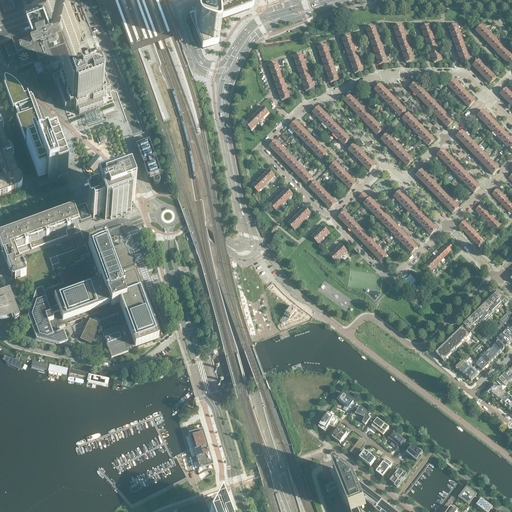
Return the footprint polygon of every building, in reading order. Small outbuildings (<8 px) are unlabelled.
[(84,44),(82,39),(82,38),(82,37),(70,3),(68,0),(0,0),(0,45),(11,42),(12,41),(12,42),(17,53),(17,54),(18,54),(33,48),(34,48),(34,49),(39,61),(39,62),(40,62),(64,53),(64,52),(64,51),(84,44)] [(162,0),(114,0),(133,49),(175,34),(175,33),(162,0)] [(203,50),(217,46),(218,45),(219,44),(219,43),(219,42),(218,24),(219,24),(219,23),(220,22),(221,21),(222,20),(252,9),(253,9),(253,8),(249,0),(226,0),(190,14),(189,14),(189,15),(202,49),(202,50),(203,50)] [(404,32),(401,25),(398,27),(394,28),(394,30),(395,31),(396,35),(404,32)] [(432,32),(429,25),(427,26),(426,27),(421,28),(422,30),(422,31),(424,35),(432,32)] [(459,31),(457,25),(454,26),(449,28),(450,30),(450,31),(451,35),(459,32),(459,31)] [(481,37),(487,31),(482,25),(476,31),(479,34),(480,36),(481,37)] [(377,34),(375,28),(367,30),(367,32),(368,33),(369,37),(377,34)] [(487,43),(493,37),(487,31),(481,37),(484,40),(485,41),(486,42),(487,43)] [(406,39),(404,32),(396,35),(397,36),(397,38),(399,42),(406,39)] [(434,39),(432,32),(424,35),(424,36),(425,38),(426,42),(434,39)] [(462,39),(459,32),(451,35),(452,37),(453,38),(454,42),(462,39)] [(380,41),(377,34),(369,37),(370,39),(370,41),(372,44),(380,41)] [(353,43),(350,36),(348,37),(347,38),(342,39),(343,41),(343,42),(345,46),(353,43)] [(492,48),(498,42),(493,37),(487,43),(489,45),(490,47),(492,48)] [(409,46),(406,39),(399,42),(399,44),(400,45),(401,49),(409,46)] [(437,46),(434,39),(426,42),(427,44),(428,45),(429,49),(437,46)] [(464,46),(462,39),(454,42),(455,44),(455,45),(456,49),(464,46)] [(382,48),(380,41),(372,44),(372,46),(373,48),(374,51),(382,48)] [(497,54),(503,48),(498,42),(492,48),(493,49),(494,51),(497,54)] [(355,50),(353,43),(345,46),(345,48),(346,50),(347,53),(355,50)] [(328,52),(326,45),(322,47),(318,48),(319,50),(319,51),(320,55),(328,52)] [(412,53),(409,46),(401,49),(403,53),(404,56),(412,53)] [(439,53),(437,46),(429,49),(430,51),(430,53),(431,56),(439,53)] [(467,53),(464,46),(456,49),(457,51),(458,53),(459,56),(467,53)] [(385,55),(382,48),(374,51),(375,53),(376,55),(377,58),(385,55)] [(503,59),(509,53),(503,48),(497,54),(500,56),(501,58),(503,59)] [(358,57),(355,50),(347,53),(348,55),(349,57),(350,60),(358,57)] [(69,113),(114,96),(97,51),(52,68),(69,113)] [(331,59),(328,52),(320,55),(321,56),(322,59),(323,62),(331,59)] [(414,61),(412,53),(404,56),(405,60),(406,63),(414,61)] [(442,61),(439,53),(431,56),(432,58),(433,60),(434,63),(436,63),(442,61)] [(470,60),(467,53),(459,56),(460,58),(460,60),(462,63),(470,60)] [(511,63),(511,56),(509,53),(503,59),(505,61),(506,63),(509,66),(511,63)] [(304,60),(302,54),(299,55),(298,56),(294,57),(294,59),(295,60),(296,64),(304,61),(304,60)] [(387,62),(385,55),(377,58),(378,60),(378,62),(380,66),(382,65),(388,63),(387,62)] [(360,64),(358,57),(350,60),(350,62),(351,64),(353,67),(360,64)] [(333,66),(331,59),(323,62),(324,64),(324,66),(325,69),(333,66)] [(478,72),(484,66),(479,60),(475,64),(473,66),(475,69),(476,70),(477,71),(478,72)] [(304,62),(304,61),(296,64),(297,65),(297,67),(299,71),(307,68),(306,67),(304,62)] [(279,69),(277,63),(276,64),(274,65),(269,66),(270,68),(270,69),(272,73),(280,70),(279,69)] [(363,72),(360,64),(353,67),(353,69),(354,71),(355,75),(363,72)] [(336,73),(333,66),(325,69),(326,71),(327,73),(328,76),(336,73)] [(483,77),(489,72),(484,66),(478,72),(479,73),(480,74),(481,75),(483,77)] [(307,69),(307,68),(299,71),(299,73),(300,75),(301,78),(309,75),(307,69)] [(282,76),(280,70),(272,73),(272,74),(273,76),(274,80),(282,77),(282,76)] [(496,78),(489,72),(483,77),(484,78),(485,79),(486,80),(490,84),(491,83),(496,78)] [(339,81),(336,73),(328,76),(329,78),(329,80),(331,84),(333,83),(339,81)] [(312,82),(309,75),(301,78),(302,80),(303,82),(304,85),(312,82)] [(48,132),(39,109),(37,110),(32,97),(32,98),(31,96),(29,96),(28,94),(27,93),(27,94),(24,95),(23,93),(22,92),(21,90),(21,89),(20,88),(19,87),(18,85),(17,84),(15,82),(14,81),(13,80),(11,80),(10,79),(9,78),(8,78),(7,77),(6,77),(5,77),(4,78),(4,79),(6,84),(4,85),(4,84),(13,109),(14,108),(18,117),(16,117),(25,142),(25,141),(26,140),(28,145),(26,145),(38,178),(47,175),(48,180),(57,176),(58,177),(61,176),(62,175),(63,175),(63,174),(63,173),(64,173),(64,172),(64,171),(63,170),(59,157),(60,157),(60,156),(60,155),(59,154),(59,155),(58,155),(54,145),(50,147),(50,145),(50,147),(46,137),(47,137),(45,133),(48,132)] [(282,78),(282,77),(274,80),(275,82),(275,83),(277,87),(285,84),(284,83),(282,78)] [(453,91),(459,85),(458,84),(457,83),(455,81),(454,80),(454,81),(453,82),(448,86),(453,91)] [(314,89),(312,82),(304,85),(304,87),(305,89),(306,93),(309,92),(314,90),(314,89)] [(414,94),(420,88),(416,83),(414,85),(412,86),(409,89),(411,90),(411,91),(414,94)] [(285,85),(285,84),(277,87),(277,89),(278,91),(279,94),(287,91),(285,85)] [(379,95),(385,90),(384,89),(383,87),(382,86),(381,85),(379,86),(376,89),(374,91),(379,95)] [(458,97),(464,91),(463,89),(462,89),(461,87),(460,86),(459,85),(453,91),(458,97)] [(420,99),(426,93),(420,88),(414,94),(417,96),(418,98),(420,99)] [(505,100),(511,94),(507,90),(506,89),(500,95),(502,97),(505,100)] [(385,101),(391,95),(389,93),(388,93),(387,91),(386,91),(385,90),(379,95),(385,101)] [(288,92),(287,91),(279,94),(280,96),(281,98),(282,101),(284,101),(290,98),(288,92)] [(463,102),(470,96),(468,95),(468,94),(466,93),(466,92),(464,91),(458,97),(463,102)] [(425,105),(431,99),(426,93),(420,99),(421,100),(422,102),(425,105)] [(390,106),(396,100),(395,99),(394,98),(392,97),(392,96),(391,95),(385,101),(388,105),(390,106)] [(349,106),(355,101),(351,97),(350,96),(346,100),(344,102),(345,103),(346,104),(349,106)] [(470,107),(475,102),(474,100),(473,100),(471,98),(470,96),(463,102),(468,107),(469,108),(470,107)] [(430,110),(436,104),(431,99),(425,105),(427,107),(429,109),(430,110)] [(395,112),(401,106),(400,105),(399,104),(398,102),(397,102),(396,100),(390,106),(395,112)] [(354,112),(360,106),(355,101),(349,106),(350,108),(351,109),(354,112)] [(435,116),(441,110),(436,104),(430,110),(431,111),(433,113),(435,116)] [(359,118),(366,112),(360,106),(354,112),(357,115),(358,116),(359,118)] [(400,117),(406,111),(405,110),(404,109),(403,108),(402,107),(401,106),(395,112),(400,117)] [(269,113),(263,107),(261,109),(260,111),(258,113),(264,119),(269,113)] [(318,118),(324,112),(322,111),(322,110),(321,109),(320,108),(319,107),(318,108),(313,113),(318,118)] [(441,121),(447,115),(441,110),(435,116),(438,118),(439,119),(441,121)] [(485,118),(488,115),(486,114),(487,113),(485,112),(484,111),(482,112),(479,115),(478,117),(475,120),(477,122),(480,119),(483,122),(486,120),(485,118)] [(323,124),(329,118),(328,116),(327,116),(326,114),(325,113),(324,112),(318,118),(323,124)] [(365,123),(371,117),(366,112),(359,118),(361,119),(362,120),(365,123)] [(264,119),(258,113),(256,115),(254,116),(252,118),(258,124),(264,119)] [(407,125),(413,119),(412,118),(411,117),(411,116),(410,115),(409,114),(403,120),(407,125)] [(453,122),(447,115),(441,121),(443,123),(444,125),(448,128),(454,122),(453,122)] [(490,117),(489,117),(488,115),(485,118),(486,120),(483,122),(488,127),(494,121),(492,120),(492,119),(490,117)] [(370,129),(376,123),(371,117),(365,123),(367,126),(369,127),(370,129)] [(251,131),(258,124),(252,118),(250,120),(249,121),(245,125),(249,129),(251,131)] [(328,129),(334,123),(333,122),(332,121),(331,119),(330,119),(329,118),(323,124),(328,129)] [(413,130),(419,124),(417,123),(417,122),(415,121),(415,120),(413,119),(407,125),(413,130)] [(493,133),(499,127),(498,125),(497,124),(495,123),(494,121),(488,127),(493,133)] [(295,132),(301,127),(300,125),(299,124),(298,124),(297,123),(296,122),(290,128),(295,132)] [(333,134),(340,129),(338,127),(337,126),(336,125),(335,124),(334,123),(328,129),(333,134)] [(383,130),(376,123),(370,129),(372,130),(373,132),(377,136),(383,130)] [(418,136),(424,130),(423,128),(422,128),(421,126),(420,125),(419,124),(413,130),(418,136)] [(300,138),(306,132),(304,130),(303,128),(302,128),(301,127),(295,132),(300,138)] [(498,138),(504,132),(503,131),(502,130),(501,129),(500,128),(499,127),(493,133),(498,138)] [(339,140),(345,134),(343,133),(343,132),(341,130),(340,129),(333,134),(339,140)] [(468,137),(465,134),(467,131),(465,129),(463,131),(462,131),(461,133),(461,132),(457,136),(458,136),(456,137),(458,139),(457,139),(459,140),(462,143),(468,137)] [(423,141),(429,135),(428,134),(427,133),(426,132),(425,131),(424,130),(418,136),(423,141)] [(305,143),(311,137),(310,136),(309,135),(308,134),(307,133),(306,132),(300,138),(305,143)] [(503,144),(510,138),(508,137),(508,136),(506,134),(504,132),(498,138),(503,144)] [(346,144),(350,140),(349,138),(348,137),(346,136),(346,135),(345,134),(339,140),(344,146),(346,144)] [(386,145),(392,139),(387,134),(381,140),(383,142),(386,145)] [(429,147),(435,141),(433,139),(431,137),(430,136),(429,135),(423,141),(429,147)] [(310,149),(316,143),(315,141),(313,139),(311,137),(305,143),(310,149)] [(466,148),(472,142),(468,137),(462,143),(466,148)] [(509,149),(511,145),(511,140),(511,139),(510,138),(503,144),(509,149)] [(391,151),(397,145),(392,139),(386,145),(389,148),(390,149),(391,151)] [(274,152),(281,146),(276,141),(270,147),(272,149),(274,152)] [(9,149),(8,148),(6,142),(0,144),(0,167),(1,167),(3,173),(15,168),(13,162),(13,161),(14,160),(14,159),(13,158),(13,157),(13,156),(13,155),(12,153),(11,152),(11,151),(10,150),(9,149)] [(153,158),(153,157),(154,156),(149,142),(136,146),(147,177),(160,173),(156,162),(155,163),(154,161),(155,161),(156,160),(156,159),(155,159),(155,158),(154,158),(153,158)] [(472,153),(478,147),(472,142),(466,148),(472,153)] [(316,154),(322,148),(320,147),(319,145),(318,145),(316,143),(310,149),(316,154)] [(353,155),(359,149),(358,148),(358,147),(357,146),(356,145),(355,144),(349,150),(353,155)] [(397,156),(403,150),(397,145),(391,151),(393,152),(394,153),(397,156)] [(280,157),(286,151),(281,146),(274,152),(277,155),(279,156),(280,157)] [(477,159),(483,153),(478,147),(472,153),(477,159)] [(321,160),(327,154),(326,152),(325,152),(324,150),(323,150),(322,148),(316,154),(321,160)] [(359,161),(365,155),(363,153),(361,151),(359,149),(353,155),(359,161)] [(402,161),(408,156),(403,150),(397,156),(399,158),(400,160),(402,161)] [(443,161),(449,155),(447,154),(446,152),(445,151),(443,150),(442,151),(438,154),(439,154),(437,156),(435,158),(435,159),(437,161),(440,158),(443,161)] [(285,163),(291,157),(286,151),(280,157),(281,159),(282,160),(285,163)] [(482,164),(488,158),(483,153),(477,159),(482,164)] [(364,166),(370,160),(369,159),(368,159),(367,157),(366,156),(365,155),(359,161),(364,166)] [(447,166),(453,160),(451,157),(450,157),(449,155),(443,161),(447,166)] [(407,167),(413,161),(408,156),(402,161),(403,163),(404,164),(407,167)] [(94,172),(102,163),(96,157),(88,167),(94,172)] [(290,168),(296,162),(291,157),(285,163),(288,165),(289,167),(290,168)] [(487,170),(494,164),(488,158),(482,164),(487,170)] [(369,172),(376,166),(374,164),(372,162),(371,162),(370,160),(364,166),(369,172)] [(453,172),(459,166),(457,163),(455,162),(453,160),(447,166),(453,172)] [(296,174),(302,168),(296,162),(290,168),(292,170),(293,171),(296,174)] [(334,174),(340,168),(339,166),(338,165),(337,164),(336,163),(330,169),(334,174)] [(493,175),(499,169),(494,164),(487,170),(493,175)] [(458,177),(464,171),(462,169),(461,168),(459,166),(453,172),(458,177)] [(20,179),(20,178),(19,178),(19,177),(15,168),(3,173),(6,180),(0,182),(0,197),(14,192),(15,192),(16,192),(17,192),(17,191),(18,191),(19,191),(19,190),(20,190),(21,189),(21,188),(22,188),(22,187),(22,186),(22,185),(22,184),(22,183),(22,182),(22,181),(21,180),(20,179)] [(301,179),(307,174),(302,168),(296,174),(298,176),(300,178),(301,179)] [(340,179),(346,173),(344,172),(344,171),(342,170),(342,169),(340,168),(334,174),(340,179)] [(427,176),(424,173),(427,170),(425,168),(424,168),(422,170),(421,171),(420,171),(419,173),(417,175),(416,176),(417,177),(417,178),(418,179),(420,180),(421,182),(427,176)] [(275,177),(269,171),(267,173),(265,175),(264,175),(264,176),(269,182),(275,177)] [(463,182),(469,177),(467,174),(466,173),(464,171),(458,177),(463,182)] [(345,185),(351,179),(350,177),(349,177),(348,175),(347,175),(346,173),(340,179),(345,185)] [(306,185),(312,179),(307,174),(301,179),(302,181),(304,182),(306,185)] [(269,182),(264,176),(262,178),(261,178),(260,180),(259,181),(258,182),(264,188),(269,182)] [(426,187),(432,181),(427,176),(421,182),(423,183),(423,184),(426,187)] [(468,188),(475,182),(473,180),(471,179),(469,177),(463,182),(468,188)] [(350,190),(357,184),(355,183),(354,182),(353,181),(353,180),(351,179),(345,185),(350,190)] [(431,192),(437,186),(432,181),(426,187),(427,188),(429,189),(431,192)] [(264,188),(258,182),(256,183),(256,184),(253,186),(252,187),(258,193),(264,188)] [(314,193),(320,187),(316,182),(309,188),(311,189),(312,191),(314,193)] [(474,194),(480,188),(476,184),(475,182),(468,188),(474,194)] [(129,206),(134,204),(129,189),(124,191),(122,186),(117,188),(117,186),(105,190),(106,191),(105,191),(105,190),(104,190),(103,190),(102,190),(102,191),(102,192),(101,192),(100,192),(101,194),(96,196),(98,201),(88,205),(89,207),(87,208),(86,205),(75,209),(76,212),(74,212),(78,221),(80,221),(80,223),(91,219),(90,217),(92,216),(93,219),(103,215),(105,220),(110,218),(110,220),(127,214),(126,213),(131,211),(129,206)] [(437,197),(443,192),(437,186),(431,192),(434,194),(435,196),(437,197)] [(319,199),(326,193),(320,187),(314,193),(315,194),(317,196),(319,199)] [(496,198),(501,193),(498,189),(492,195),(493,196),(496,198)] [(293,196),(287,190),(285,191),(285,192),(283,193),(283,194),(282,195),(287,201),(293,196)] [(400,203),(406,198),(406,197),(405,196),(402,192),(401,193),(400,191),(399,192),(398,193),(398,194),(394,197),(394,198),(392,200),(390,202),(389,202),(391,204),(396,200),(400,203)] [(442,203),(448,197),(443,192),(437,197),(438,199),(439,200),(442,203)] [(325,204),(331,198),(326,193),(319,199),(322,201),(324,203),(325,204)] [(499,202),(504,196),(501,193),(496,198),(496,199),(499,202)] [(364,204),(369,199),(368,198),(367,197),(364,194),(359,198),(361,200),(360,200),(364,204)] [(287,201),(282,195),(280,197),(279,197),(278,199),(277,199),(276,200),(282,207),(287,201)] [(502,205),(507,200),(504,196),(499,202),(502,205)] [(447,209),(453,203),(448,197),(442,203),(444,205),(446,207),(447,209)] [(330,210),(336,204),(331,198),(325,204),(326,205),(328,207),(330,210)] [(369,210),(375,204),(373,202),(372,200),(370,198),(369,199),(364,204),(369,210)] [(405,209),(411,203),(410,201),(409,201),(407,199),(406,198),(400,203),(405,209)] [(282,207),(276,200),(275,202),(274,202),(272,204),(272,205),(270,206),(276,212),(282,207)] [(505,208),(511,203),(507,200),(502,205),(503,205),(505,208)] [(410,214),(416,208),(415,207),(414,206),(413,204),(412,204),(411,203),(405,209),(410,214)] [(453,214),(459,208),(453,203),(447,209),(448,210),(450,211),(453,214)] [(375,215),(381,209),(379,208),(377,206),(375,204),(369,210),(375,215)] [(479,214),(484,209),(481,205),(476,211),(479,214)] [(311,214),(305,208),(304,210),(303,211),(301,212),(301,213),(300,214),(305,220),(311,214)] [(415,219),(421,214),(420,212),(418,210),(417,209),(416,208),(410,214),(415,219)] [(380,221),(386,215),(384,213),(382,211),(381,209),(375,215),(380,221)] [(482,217),(488,212),(484,209),(479,214),(480,215),(482,217)] [(31,250),(68,236),(66,231),(67,231),(70,230),(70,229),(75,228),(74,226),(79,224),(78,221),(74,212),(73,210),(0,236),(0,245),(12,278),(13,279),(14,279),(15,279),(15,280),(16,279),(16,278),(17,277),(17,276),(19,275),(20,277),(20,278),(26,275),(25,271),(26,271),(25,267),(23,267),(21,262),(20,263),(15,248),(16,248),(16,249),(25,246),(29,245),(28,245),(29,244),(31,250)] [(344,224),(350,218),(349,217),(345,212),(343,213),(338,218),(341,221),(343,223),(344,224)] [(485,221),(491,216),(488,212),(482,217),(483,218),(485,221)] [(305,220),(300,214),(298,215),(297,216),(296,217),(295,218),(294,219),(300,225),(305,220)] [(420,225),(427,219),(425,218),(425,217),(423,215),(421,214),(415,219),(420,225)] [(385,226),(391,220),(389,218),(388,217),(386,215),(380,221),(385,226)] [(489,224),(494,219),(491,216),(485,221),(486,221),(489,224)] [(349,229),(355,223),(350,218),(344,224),(345,225),(347,227),(349,229)] [(300,225),(294,219),(293,220),(292,221),(290,222),(290,223),(288,224),(294,230),(300,225)] [(426,230),(432,224),(431,223),(430,223),(429,221),(428,220),(427,219),(420,225),(426,230)] [(492,227),(497,222),(494,219),(489,224),(489,225),(492,227)] [(390,232),(396,226),(395,224),(393,222),(391,220),(385,226),(390,232)] [(462,230),(468,225),(464,221),(459,227),(460,228),(462,230)] [(495,231),(500,226),(500,225),(497,222),(492,227),(492,228),(495,231)] [(354,235),(360,229),(355,223),(349,229),(352,232),(353,234),(354,235)] [(431,235),(437,230),(435,228),(435,227),(433,226),(433,225),(432,224),(426,230),(431,235)] [(466,233),(471,228),(468,225),(462,230),(463,231),(466,233)] [(396,237),(402,231),(400,229),(398,228),(396,226),(390,232),(396,237)] [(329,233),(323,227),(321,229),(320,230),(318,232),(323,239),(329,233)] [(469,237),(474,231),(471,228),(466,233),(466,234),(469,237)] [(190,230),(189,231),(201,262),(207,283),(217,281),(218,280),(241,341),(250,338),(250,337),(251,337),(246,322),(244,317),(240,303),(240,302),(238,296),(235,284),(233,275),(231,264),(230,259),(190,229),(190,230)] [(359,240),(366,234),(360,229),(354,235),(356,236),(357,238),(359,240)] [(401,243),(407,237),(405,235),(404,233),(402,231),(396,237),(401,243)] [(472,240),(477,235),(474,231),(469,237),(472,240)] [(323,239),(318,232),(316,234),(314,236),(312,238),(318,244),(323,239)] [(128,258),(127,258),(128,257),(128,256),(128,255),(128,254),(128,253),(127,252),(127,251),(126,250),(126,249),(125,248),(125,247),(124,246),(124,245),(120,246),(114,249),(111,250),(107,239),(100,241),(98,234),(93,236),(88,244),(88,245),(89,248),(101,280),(71,291),(69,287),(95,277),(90,261),(60,272),(66,288),(65,288),(64,285),(47,291),(49,297),(68,290),(69,292),(54,297),(57,306),(50,309),(42,288),(36,291),(28,316),(36,339),(59,345),(68,342),(64,330),(53,334),(49,321),(54,319),(52,315),(60,312),(63,321),(110,304),(111,306),(115,305),(123,327),(119,328),(119,326),(102,332),(111,358),(128,352),(127,349),(135,346),(135,348),(159,339),(138,281),(139,281),(133,265),(133,264),(133,263),(133,262),(133,261),(133,260),(133,259),(133,258),(132,257),(131,256),(130,256),(129,256),(129,257),(128,257),(128,258)] [(365,246),(371,240),(366,234),(359,240),(362,243),(364,244),(365,246)] [(475,243),(481,238),(477,235),(472,240),(473,241),(475,243)] [(406,248),(412,242),(411,241),(409,239),(407,237),(401,243),(406,248)] [(478,247),(483,242),(484,241),(481,238),(475,243),(476,244),(478,247)] [(370,251),(376,245),(371,240),(365,246),(366,247),(368,249),(370,251)] [(412,254),(418,248),(416,246),(414,244),(412,242),(406,248),(412,254)] [(454,249),(448,244),(445,247),(450,252),(451,252),(454,249)] [(375,257),(382,251),(376,245),(370,251),(373,254),(374,256),(375,257)] [(347,252),(341,246),(339,248),(338,249),(336,251),(341,257),(347,252)] [(450,252),(445,247),(442,250),(447,255),(448,255),(450,252)] [(447,255),(442,250),(438,253),(444,259),(444,258),(447,255)] [(341,257),(336,251),(333,253),(332,255),(330,257),(336,263),(341,257)] [(381,262),(387,256),(382,251),(375,257),(377,258),(378,260),(381,262)] [(444,259),(438,253),(435,256),(440,262),(441,262),(441,261),(444,259)] [(60,263),(57,256),(49,259),(52,266),(60,263)] [(440,262),(435,256),(432,260),(437,265),(438,264),(440,262)] [(437,265),(432,260),(428,263),(434,268),(437,265)] [(434,268),(428,263),(425,266),(430,272),(431,271),(434,268)] [(421,287),(411,276),(409,278),(406,280),(402,284),(411,294),(418,287),(419,289),(421,287)] [(19,317),(9,290),(2,292),(2,294),(1,295),(1,294),(0,294),(0,293),(0,320),(2,320),(3,320),(4,320),(6,320),(7,320),(9,320),(9,319),(9,318),(9,317),(9,316),(10,315),(12,318),(12,316),(13,316),(14,319),(19,317)] [(503,296),(498,292),(495,295),(496,296),(495,296),(502,303),(505,306),(509,303),(503,297),(503,296)] [(492,313),(502,303),(495,296),(494,296),(493,298),(491,300),(491,299),(490,300),(489,301),(489,302),(488,303),(487,303),(485,304),(485,305),(485,306),(492,313)] [(291,304),(281,321),(285,324),(288,319),(291,322),(293,318),(296,320),(298,316),(301,318),(305,312),(291,304)] [(482,322),(492,313),(485,306),(484,306),(482,307),(483,308),(481,309),(480,310),(479,311),(478,313),(477,313),(475,314),(475,315),(482,322)] [(472,332),(482,322),(475,315),(475,316),(474,315),(472,317),(472,318),(471,319),(470,320),(468,321),(469,321),(468,322),(467,322),(465,324),(465,325),(472,332)] [(100,324),(99,324),(93,321),(90,319),(89,321),(80,340),(91,345),(100,324)] [(446,360),(464,342),(472,334),(464,326),(459,331),(458,330),(457,331),(456,331),(455,332),(456,333),(448,341),(447,340),(447,341),(446,341),(445,342),(446,343),(436,353),(439,357),(445,363),(445,362),(447,361),(446,360)] [(511,343),(504,336),(502,338),(501,337),(501,338),(508,346),(511,343)] [(508,346),(501,338),(500,339),(501,339),(498,341),(505,349),(508,346)] [(505,349),(498,341),(496,343),(495,343),(503,351),(505,349)] [(503,351),(495,343),(494,344),(495,345),(493,347),(500,354),(503,351)] [(500,354),(493,347),(491,349),(490,348),(489,349),(497,357),(500,354)] [(497,357),(489,349),(488,350),(489,350),(487,352),(494,360),(497,357)] [(494,360),(487,352),(485,354),(484,354),(483,354),(491,362),(494,360)] [(491,362),(483,354),(483,355),(483,356),(481,358),(488,365),(491,362)] [(6,363),(26,372),(29,365),(9,357),(8,357),(7,357),(6,357),(5,357),(4,357),(3,359),(3,360),(4,361),(4,362),(5,362),(5,363),(6,363)] [(488,365),(481,358),(480,359),(478,357),(476,359),(477,359),(478,360),(485,368),(488,365)] [(485,368),(478,360),(477,359),(474,362),(479,368),(482,371),(485,368)] [(33,361),(31,369),(46,373),(48,365),(33,361)] [(459,371),(467,363),(466,363),(465,364),(463,362),(455,369),(459,371)] [(462,374),(469,367),(467,365),(468,364),(467,363),(459,371),(462,374)] [(50,365),(48,372),(67,377),(69,369),(50,365)] [(465,376),(473,368),(470,365),(469,367),(462,374),(465,376)] [(475,372),(473,370),(474,369),(473,368),(465,376),(468,379),(475,372)] [(478,375),(480,373),(482,371),(479,368),(475,372),(468,379),(471,381),(478,375)] [(68,376),(85,380),(87,372),(69,369),(68,376)] [(89,374),(87,382),(108,387),(110,378),(89,374)] [(511,381),(505,374),(502,377),(509,385),(510,384),(509,383),(511,381)] [(509,385),(502,377),(499,380),(502,383),(506,387),(508,385),(509,385)] [(502,392),(502,391),(506,387),(502,383),(500,385),(498,388),(502,392)] [(490,396),(497,388),(494,384),(486,392),(490,396)] [(494,399),(502,392),(498,388),(497,388),(490,396),(494,399)] [(499,402),(506,395),(502,391),(502,392),(494,399),(499,402)] [(176,410),(192,397),(192,396),(192,395),(192,394),(191,393),(190,393),(189,393),(173,406),(173,407),(173,408),(173,409),(174,409),(174,410),(175,410),(176,410)] [(339,401),(346,406),(343,409),(346,411),(348,408),(354,402),(344,394),(339,401)] [(503,405),(510,398),(507,394),(506,395),(499,402),(503,405)] [(507,409),(511,404),(511,398),(510,398),(503,405),(507,409)] [(355,414),(363,417),(364,417),(364,418),(364,419),(363,423),(366,425),(370,419),(369,417),(369,416),(371,415),(361,407),(355,414)] [(318,428),(325,433),(330,423),(334,425),(338,421),(329,414),(318,428)] [(375,430),(383,436),(389,428),(377,420),(370,430),(373,433),(375,430)] [(341,427),(332,438),(340,444),(349,433),(341,427)] [(389,439),(393,442),(391,445),(395,448),(397,445),(401,448),(406,442),(401,438),(394,432),(389,439)] [(212,464),(203,433),(199,434),(198,434),(190,436),(199,468),(212,464)] [(343,446),(356,456),(366,443),(361,439),(355,448),(348,443),(347,445),(345,443),(343,446)] [(407,454),(417,462),(420,457),(421,458),(423,455),(417,450),(418,449),(413,446),(410,449),(411,449),(407,454)] [(363,463),(363,462),(371,467),(376,460),(365,452),(360,459),(359,460),(363,463)] [(377,473),(383,477),(393,465),(386,460),(377,473)] [(393,511),(380,501),(360,486),(354,482),(340,471),(339,470),(338,470),(337,471),(336,471),(336,472),(336,473),(336,474),(339,482),(337,483),(339,489),(341,494),(344,499),(343,499),(343,500),(345,504),(346,504),(348,510),(350,509),(350,511),(393,511)] [(394,487),(397,489),(401,484),(400,484),(404,478),(405,479),(407,476),(404,474),(399,471),(391,483),(393,485),(393,484),(395,486),(394,487)] [(460,497),(469,504),(476,495),(467,488),(460,497)] [(476,506),(484,511),(489,511),(490,511),(491,511),(493,508),(482,499),(479,503),(476,506)] [(214,511),(224,511),(221,501),(214,511)]
